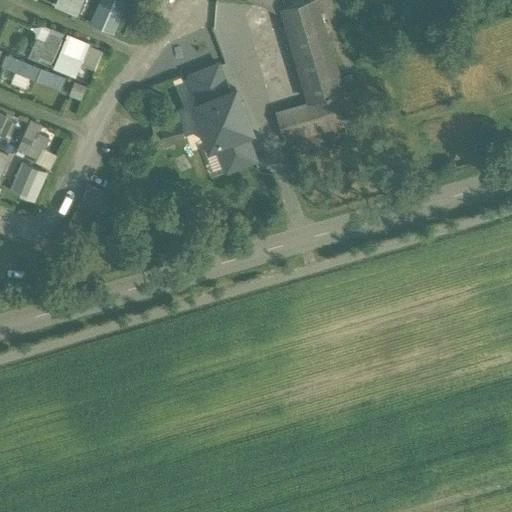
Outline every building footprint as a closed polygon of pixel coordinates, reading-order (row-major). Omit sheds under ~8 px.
[(58,0),(57,4),(80,15),(87,0),(58,0)] [(117,32),(132,0),(101,0),(92,20),(117,32)] [(314,0),(306,0),(283,7),(311,101),(334,94),(341,91),(314,0)] [(85,61),(100,67),(107,45),(42,23),(30,57),(80,74),(85,61)] [(218,31),(183,41),(203,110),(193,113),(196,125),(206,122),(242,111),(218,31)] [(9,52),(4,66),(65,87),(69,74),(9,52)] [(341,91),(334,94),(342,121),(343,122),(361,117),(354,87),(341,91)] [(311,101),(276,111),(283,138),(296,135),(342,121),(334,94),(311,101)] [(0,108),(0,135),(9,113),(0,108)] [(242,111),(206,122),(216,158),(263,144),(254,112),(243,115),(242,111)] [(41,131),(44,123),(33,118),(19,149),(54,165),(60,151),(48,146),(52,136),(41,131)] [(342,121),(296,135),(301,150),(347,136),(343,122),(342,121)] [(160,127),(159,122),(152,123),(155,138),(162,136),(160,127)] [(179,122),(160,127),(162,136),(164,141),(183,136),(179,122)] [(0,178),(2,180),(12,156),(0,151),(0,178)] [(81,205),(99,212),(109,189),(91,181),(81,205)] [(27,257),(0,263),(0,284),(31,277),(27,257)]
